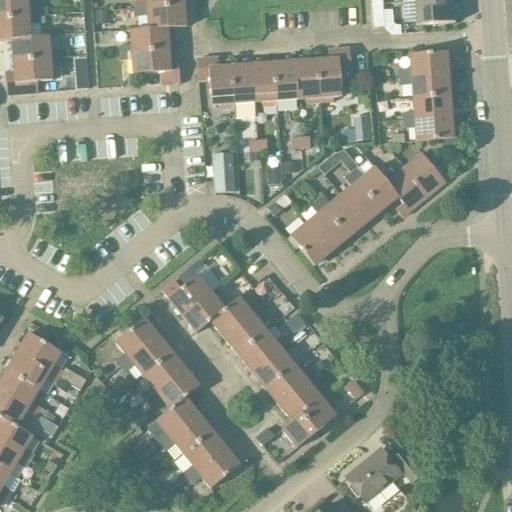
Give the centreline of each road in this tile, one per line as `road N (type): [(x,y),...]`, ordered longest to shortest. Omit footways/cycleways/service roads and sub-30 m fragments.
road 1 (residential): [(2,254),(22,218),(17,136),(168,127),(175,210)]
road 2 (residential): [(490,35),(201,52),(199,33)]
road 3 (residential): [(381,313),(390,348),(383,408),(261,511)]
road 4 (residential): [(381,313),(332,312),(310,297),(231,210),(175,210)]
road 5 (residential): [(175,210),(167,227),(87,287),(43,279),(2,254)]
road 6 (tertiary): [(490,35),(503,240)]
road 7 (residential): [(503,240),(451,238),(425,248),(381,313)]
